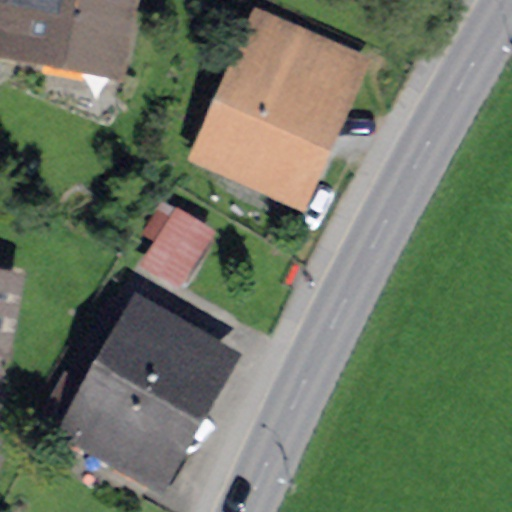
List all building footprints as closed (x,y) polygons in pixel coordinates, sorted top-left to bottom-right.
[(0,0),(0,69),(115,90),(131,0),(0,0)] [(206,157),(293,195),(350,63),(263,25),(206,157)] [(127,276),(178,305),(210,246),(159,218),(127,276)] [(0,369),(3,370),(17,289),(0,286),(0,369)] [(62,437),(152,492),(232,361),(141,307),(62,437)]
